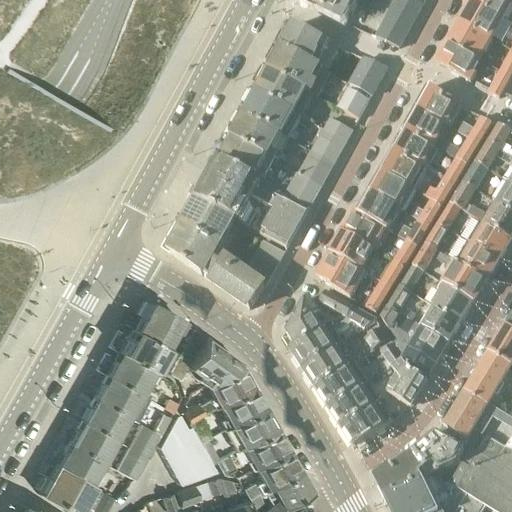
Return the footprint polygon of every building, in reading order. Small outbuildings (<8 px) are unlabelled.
[(343,25),(356,0),(308,0),(306,6),(343,25)] [(409,0),(397,0),(393,8),(417,19),(423,7),(409,0)] [(511,0),(472,0),(472,2),(504,20),(511,5),(511,0)] [(472,2),(460,23),(492,41),(504,20),(472,2)] [(411,30),(417,19),(393,8),(387,19),(411,30)] [(387,19),(381,30),(405,40),(411,30),(387,19)] [(480,62),(492,41),(460,23),(448,44),(480,62)] [(295,27),(282,49),(318,69),(330,46),(295,27)] [(376,40),(392,47),(399,50),(405,40),(381,30),(376,40)] [(474,74),(480,62),(448,44),(436,66),(471,85),(476,75),(474,74)] [(321,70),(318,69),(282,49),(281,51),(282,51),(281,52),(279,51),(274,61),(276,62),(275,63),(270,73),(312,96),(318,87),(313,84),(321,70)] [(511,52),(499,72),(511,79),(511,77),(511,52)] [(359,72),(350,86),(372,99),(387,72),(371,64),(365,75),(359,72)] [(511,79),(499,72),(489,90),(477,84),(475,87),(487,93),(499,100),(511,79)] [(303,112),(312,96),(270,73),(269,73),(268,73),(261,85),(262,86),(257,95),(295,116),(300,118),(303,112)] [(462,109),(427,90),(416,110),(450,129),(462,109)] [(347,91),(337,109),(359,122),(370,104),(347,91)] [(301,119),(295,116),(257,95),(256,97),(254,96),(248,107),(250,108),(245,118),(288,142),(301,119)] [(416,110),(404,131),(438,150),(443,153),(448,145),(443,142),(450,129),(416,110)] [(238,131),(233,140),(273,162),(276,164),(288,142),(245,118),(244,120),(241,119),(235,129),(238,131)] [(458,133),(468,139),(480,146),(492,125),(482,119),(475,131),(463,124),(458,133)] [(329,120),(323,131),(347,144),(353,133),(329,120)] [(500,151),(506,155),(511,158),(511,149),(504,145),(511,132),(498,126),(488,144),(500,151)] [(310,154),(334,167),(347,144),(323,131),(310,154)] [(427,170),(438,150),(404,131),(393,152),(427,170)] [(468,139),(456,160),(467,166),(480,146),(468,139)] [(265,177),(273,162),(233,140),(231,143),(229,142),(223,152),(226,153),(220,163),(259,184),(263,177),(265,177)] [(0,200),(8,200),(18,198),(24,196),(36,192),(47,188),(55,185),(63,181),(42,184),(40,185),(37,186),(35,186),(32,185),(30,184),(27,183),(25,181),(17,143),(0,146),(0,200)] [(492,165),(500,151),(488,144),(475,164),(488,172),(496,177),(500,170),(492,165)] [(418,185),(427,170),(393,152),(381,173),(412,190),(415,183),(418,185)] [(310,154),(298,176),(322,189),(334,167),(310,154)] [(511,158),(506,155),(503,159),(511,165),(510,168),(511,169),(511,174),(507,184),(511,186),(511,158)] [(455,186),(467,166),(456,160),(444,180),(455,186)] [(200,192),(192,199),(199,202),(234,221),(241,225),(251,208),(246,206),(251,198),(273,210),(262,230),(268,233),(265,239),(287,251),(290,246),(309,212),(281,196),(259,184),(220,163),(219,165),(204,192),(203,194),(200,192)] [(475,164),(463,184),(476,192),(488,172),(475,164)] [(415,192),(412,190),(381,173),(369,194),(400,211),(403,212),(415,192)] [(322,189),(298,176),(296,175),(284,197),(309,211),(322,189)] [(420,194),(431,201),(442,207),(455,186),(444,180),(436,193),(425,186),(420,194)] [(461,212),(480,223),(484,216),(468,205),(476,192),(463,184),(450,205),(461,212)] [(511,186),(507,184),(495,203),(511,213),(511,186)] [(369,194),(358,215),(388,232),(400,211),(369,194)] [(430,228),(442,207),(431,201),(424,213),(415,208),(410,217),(419,221),(430,228)] [(183,230),(170,255),(203,278),(204,276),(212,282),(211,284),(250,311),(265,290),(273,277),(279,266),(285,255),(264,244),(258,255),(252,265),(245,276),(224,261),(220,266),(212,261),(217,251),(234,221),(199,202),(183,230)] [(511,213),(495,203),(482,224),(511,242),(511,213)] [(446,212),(438,225),(448,232),(461,212),(450,205),(446,212)] [(387,234),(388,232),(358,215),(354,213),(343,234),(376,252),(381,244),(379,243),(385,233),(387,234)] [(398,237),(407,242),(417,249),(430,228),(419,221),(412,233),(403,228),(398,237)] [(511,242),(482,224),(470,245),(500,263),(511,242)] [(425,246),(436,252),(448,232),(438,225),(425,246)] [(376,254),(376,252),(343,234),(331,255),(362,272),(373,253),(376,254)] [(394,262),(405,269),(417,249),(407,242),(399,254),(390,249),(386,258),(394,262)] [(487,283),(500,263),(470,245),(457,265),(487,283)] [(425,246),(413,267),(424,273),(432,259),(447,267),(445,271),(447,273),(441,284),(443,285),(475,304),(487,283),(457,265),(436,252),(425,246)] [(362,272),(331,255),(317,280),(332,289),(332,290),(351,301),(354,303),(359,294),(355,292),(358,287),(355,285),(362,272)] [(394,262),(382,283),(393,289),(405,269),(394,262)] [(400,287),(411,294),(424,273),(413,267),(400,287)] [(365,309),(377,316),(393,289),(382,283),(373,297),(365,292),(357,304),(365,309)] [(475,304),(443,285),(431,306),(434,307),(462,325),(475,304)] [(400,287),(387,308),(400,316),(400,315),(398,314),(407,300),(411,294),(400,287)] [(319,304),(342,318),(347,321),(353,310),(325,294),(319,304)] [(172,332),(178,321),(172,317),(144,301),(143,303),(139,301),(140,300),(139,300),(131,314),(132,314),(133,313),(136,315),(127,332),(159,349),(160,347),(162,347),(171,332),(172,332)] [(283,341),(290,352),(327,327),(309,300),(305,303),(304,302),(283,341)] [(434,307),(421,328),(450,346),(462,325),(434,307)] [(389,332),(397,344),(394,347),(404,363),(406,364),(430,378),(450,346),(421,328),(414,324),(407,335),(396,329),(399,325),(396,324),(400,316),(387,308),(381,319),(389,332)] [(376,323),(353,310),(347,321),(342,318),(327,327),(290,352),(302,372),(342,346),(335,335),(352,324),(365,332),(377,324),(376,323)] [(511,369),(511,331),(505,327),(504,328),(505,328),(489,354),(488,354),(488,355),(511,369)] [(188,329),(172,357),(187,365),(203,339),(201,338),(188,329)] [(389,343),(381,331),(365,342),(373,354),(389,343)] [(127,332),(114,354),(146,372),(159,349),(127,332)] [(221,352),(203,339),(187,365),(184,369),(192,374),(189,379),(205,387),(239,370),(237,366),(236,366),(233,363),(234,362),(221,352)] [(355,366),(342,346),(302,372),(314,390),(347,369),(348,370),(355,366)] [(392,371),(404,363),(394,347),(381,355),(392,371)] [(114,354),(102,376),(134,395),(142,379),(146,382),(150,374),(146,372),(114,354)] [(511,373),(510,372),(511,369),(488,355),(465,394),(464,393),(464,394),(505,419),(507,417),(490,406),(505,381),(511,384),(511,373)] [(166,374),(176,380),(177,381),(184,369),(187,365),(172,357),(165,370),(167,372),(166,374)] [(392,371),(397,379),(387,395),(409,408),(417,400),(421,393),(428,382),(404,368),(406,364),(404,363),(392,371)] [(314,390),(328,411),(361,390),(348,370),(347,369),(314,390)] [(250,390),(239,370),(205,387),(210,397),(195,405),(194,404),(179,412),(180,414),(186,426),(197,420),(197,419),(212,412),(217,409),(250,390)] [(102,376),(89,399),(121,418),(134,395),(102,376)] [(341,430),(381,404),(368,385),(361,390),(328,411),(341,430)] [(261,410),(250,390),(217,409),(228,429),(261,410)] [(502,424),(505,419),(464,394),(444,429),(443,429),(467,444),(485,414),(502,424)] [(89,399),(76,422),(109,440),(121,418),(89,399)] [(160,407),(169,413),(174,405),(164,399),(160,407)] [(393,423),(381,404),(341,430),(349,443),(354,451),(387,429),(387,428),(393,423)] [(273,431),(261,410),(228,429),(222,432),(233,453),(239,449),(273,431)] [(137,426),(156,437),(166,418),(158,414),(148,432),(137,426)] [(196,446),(187,428),(183,430),(176,416),(172,419),(155,450),(175,487),(211,474),(196,446)] [(197,446),(206,441),(208,440),(197,420),(186,426),(187,428),(197,446)] [(76,422),(63,445),(96,463),(109,440),(76,422)] [(124,449),(129,452),(143,459),(156,437),(137,426),(124,449)] [(284,452),(273,431),(239,449),(251,471),(284,452)] [(454,468),(458,462),(463,453),(436,437),(379,484),(378,488),(384,500),(425,481),(437,472),(439,475),(454,468)] [(487,438),(478,455),(496,465),(505,449),(487,438)] [(206,441),(197,446),(207,466),(213,464),(217,461),(206,441)] [(51,467),(80,484),(84,485),(96,463),(63,445),(51,467)] [(511,511),(511,453),(506,450),(505,449),(496,465),(477,497),(444,511),(482,511),(485,508),(492,511),(511,511)] [(478,455),(470,449),(467,455),(461,464),(469,470),(478,455)] [(143,459),(129,452),(126,457),(124,456),(119,466),(121,467),(116,474),(129,481),(135,474),(143,459)] [(296,473),(284,452),(251,471),(257,481),(251,484),(251,483),(240,489),(246,501),(296,473)] [(217,461),(213,464),(218,475),(223,476),(224,473),(230,469),(224,457),(217,461)] [(432,495),(425,481),(384,500),(389,511),(444,511),(469,470),(461,464),(443,495),(441,491),(432,495)] [(89,511),(92,508),(92,507),(91,506),(90,506),(85,503),(85,504),(77,499),(84,486),(84,485),(80,484),(51,467),(43,480),(40,478),(40,477),(32,491),(33,491),(34,490),(37,492),(36,494),(67,511),(89,511)] [(296,473),(246,501),(250,511),(282,511),(280,508),(282,507),(282,506),(291,501),(294,500),(294,499),(304,494),(307,493),(296,473)] [(218,492),(213,478),(203,482),(208,496),(218,492)] [(213,478),(218,492),(220,497),(232,493),(229,483),(213,478)] [(189,487),(194,499),(201,496),(197,484),(189,487)] [(195,502),(194,499),(189,487),(170,493),(176,509),(195,502)] [(99,492),(97,493),(99,494),(92,508),(89,511),(103,511),(111,499),(112,499),(116,493),(107,488),(103,494),(99,492)] [(166,495),(154,499),(158,511),(161,511),(171,509),(166,495)] [(250,511),(246,501),(238,503),(238,502),(224,507),(225,511),(250,511)]
